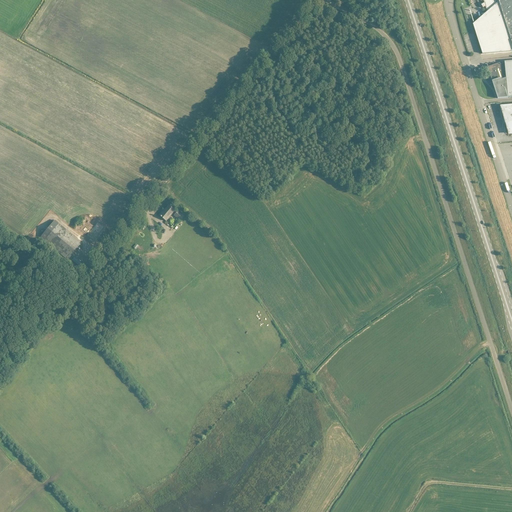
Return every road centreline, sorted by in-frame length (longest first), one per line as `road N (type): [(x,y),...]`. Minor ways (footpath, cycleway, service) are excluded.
road 1 (unclassified): [(0,375),(318,0)]
road 2 (unclassified): [(511,410),(395,50),(326,0)]
road 3 (secondary): [(511,321),(407,0)]
road 4 (unclassified): [(511,206),(448,0)]
